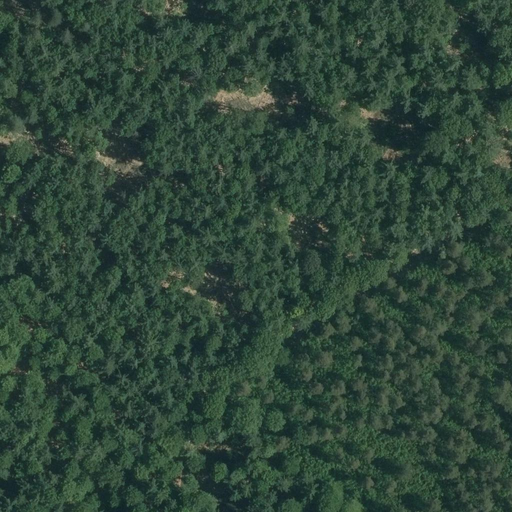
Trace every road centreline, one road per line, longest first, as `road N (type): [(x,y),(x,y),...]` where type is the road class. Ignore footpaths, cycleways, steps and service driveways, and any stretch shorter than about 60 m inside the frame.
road 1 (track): [(511,196),(434,233),(321,306),(54,511)]
road 2 (track): [(174,417),(0,247)]
